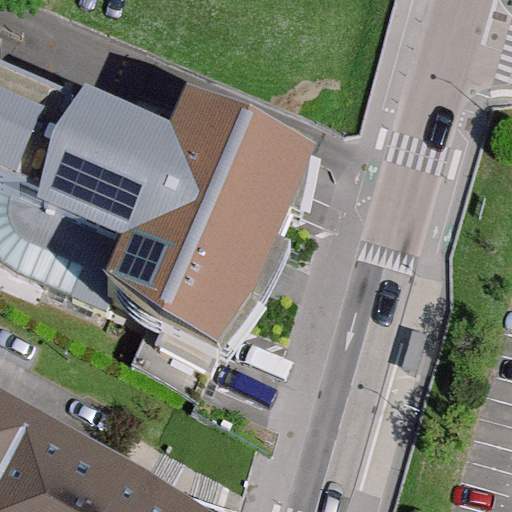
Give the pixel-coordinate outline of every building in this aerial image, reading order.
[(0,261),(8,267),(51,286),(108,312),(113,303),(169,328),(157,354),(210,378),(254,282),(237,274),(249,247),(264,253),(297,179),(192,134),(171,180),(123,158),(65,132),(72,117),(0,84),(0,71),(2,67),(0,66),(0,261)] [(297,179),(303,164),(199,118),(192,134),(297,179)] [(192,134),(161,120),(123,158),(171,180),(192,134)] [(157,354),(146,377),(198,406),(210,378),(157,354)] [(0,511),(150,511),(0,429),(0,511)]
